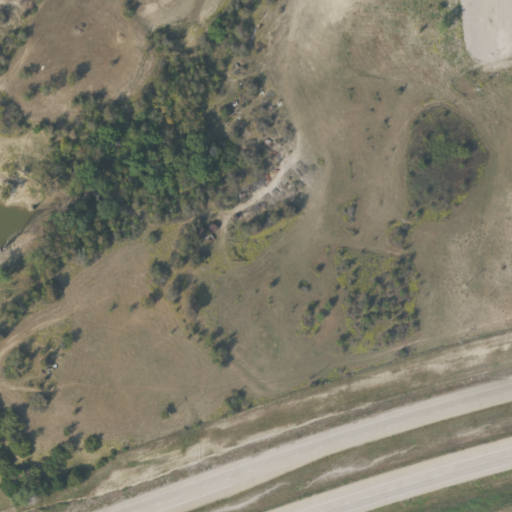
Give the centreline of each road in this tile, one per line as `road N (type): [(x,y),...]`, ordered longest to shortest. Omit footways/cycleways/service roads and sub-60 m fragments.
road 1 (trunk): [(511,390),(151,511)]
road 2 (trunk): [(330,511),(511,451)]
